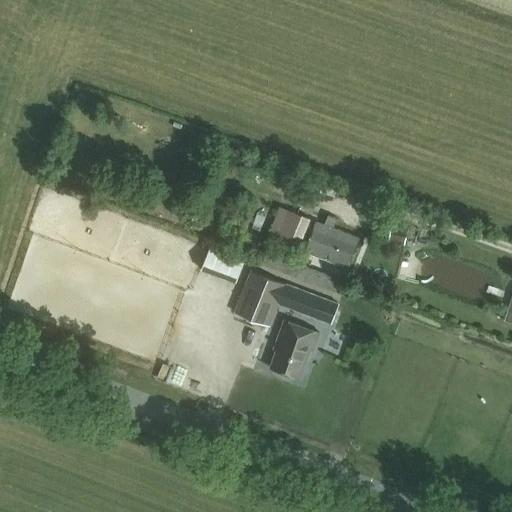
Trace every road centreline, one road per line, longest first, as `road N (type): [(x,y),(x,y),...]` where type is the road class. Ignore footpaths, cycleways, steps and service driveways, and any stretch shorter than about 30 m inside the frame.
road 1 (tertiary): [(433,511),(0,349)]
road 2 (track): [(511,248),(368,203)]
